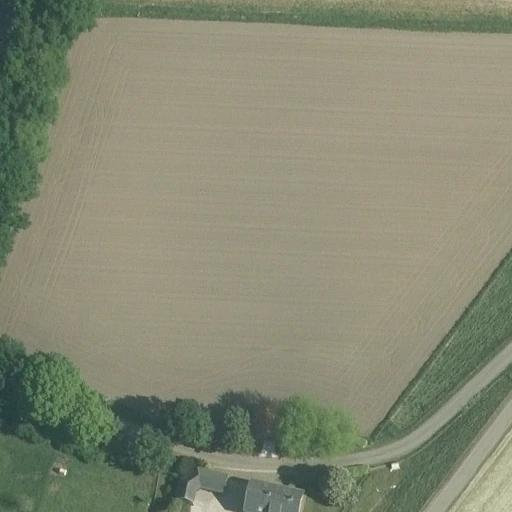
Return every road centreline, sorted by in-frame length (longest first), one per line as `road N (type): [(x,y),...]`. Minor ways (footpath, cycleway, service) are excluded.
road 1 (unclassified): [(0,382),(113,431),(246,466),(313,463),(410,443),(511,351)]
road 2 (unclassified): [(0,174),(63,0)]
road 3 (unclassified): [(432,511),(511,406)]
